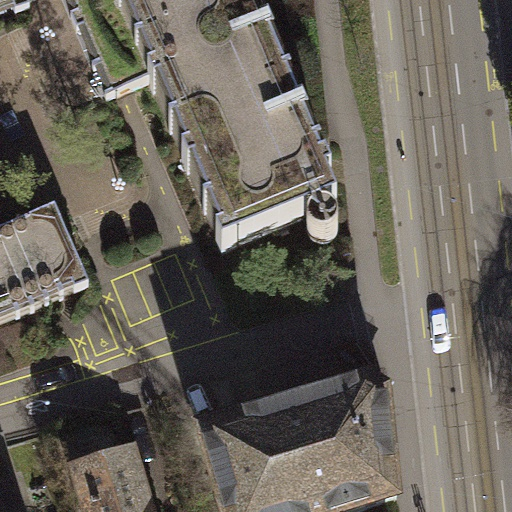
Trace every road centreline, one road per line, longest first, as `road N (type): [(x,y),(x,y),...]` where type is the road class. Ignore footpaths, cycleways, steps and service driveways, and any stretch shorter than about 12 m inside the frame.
road 1 (residential): [(0,423),(454,293)]
road 2 (tertiary): [(477,511),(454,293)]
road 3 (tertiary): [(454,293),(435,87)]
